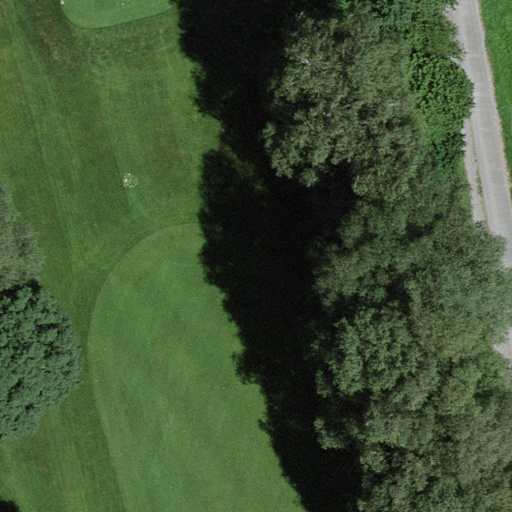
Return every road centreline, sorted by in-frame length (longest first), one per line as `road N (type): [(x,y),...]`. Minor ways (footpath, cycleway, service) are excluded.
road 1 (unknown): [(439,0),(511,411)]
road 2 (residential): [(511,281),(463,0)]
